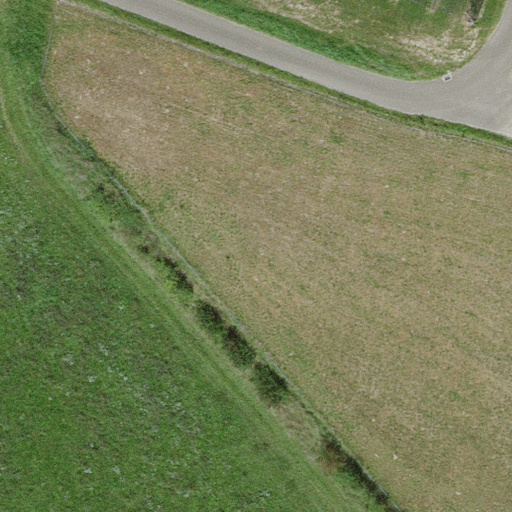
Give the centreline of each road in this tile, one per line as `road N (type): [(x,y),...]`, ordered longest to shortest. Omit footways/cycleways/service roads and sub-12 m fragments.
road 1 (track): [(336,511),(32,148),(11,101),(22,0)]
road 2 (track): [(511,118),(93,0)]
